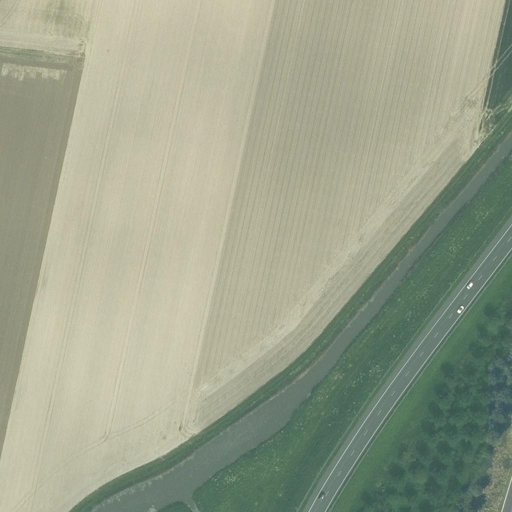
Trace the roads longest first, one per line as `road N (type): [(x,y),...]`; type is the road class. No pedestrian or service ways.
road 1 (track): [(81,511),(181,453),(309,353),(474,156)]
road 2 (motorway): [(511,237),(379,413),(317,511)]
